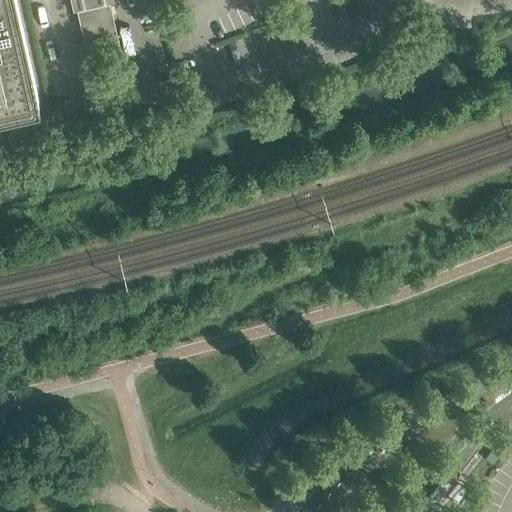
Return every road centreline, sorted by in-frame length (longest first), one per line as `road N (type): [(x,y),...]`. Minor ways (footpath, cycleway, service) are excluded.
road 1 (secondary): [(511,378),(422,413),(318,511)]
road 2 (secondary): [(405,511),(470,430),(511,394)]
